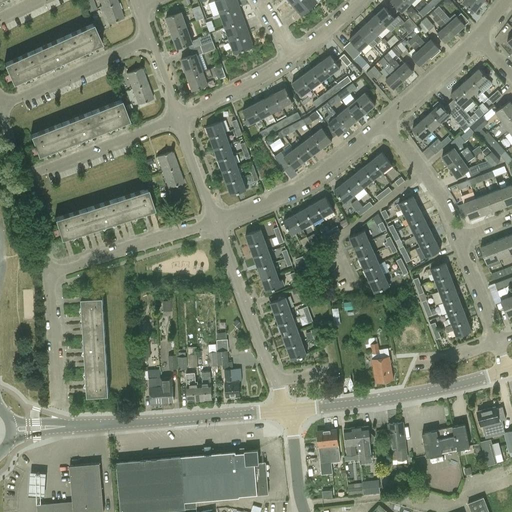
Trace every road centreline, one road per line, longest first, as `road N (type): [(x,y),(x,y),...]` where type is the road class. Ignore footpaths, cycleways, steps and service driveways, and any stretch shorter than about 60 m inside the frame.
road 1 (secondary): [(10,430),(282,411)]
road 2 (residential): [(496,343),(442,202),(385,125)]
road 3 (secondary): [(292,410),(386,400),(506,372)]
road 4 (residential): [(282,411),(215,221)]
road 5 (residential): [(215,221),(331,168),(385,125)]
road 6 (residential): [(47,275),(215,221)]
road 7 (residential): [(27,179),(178,112)]
road 8 (residential): [(6,106),(147,41)]
road 9 (unknown): [(420,172),(343,232),(338,245),(350,276)]
road 10 (residential): [(56,407),(47,275)]
road 11 (residential): [(178,112),(257,82),(297,56)]
road 12 (residential): [(385,125),(479,37)]
